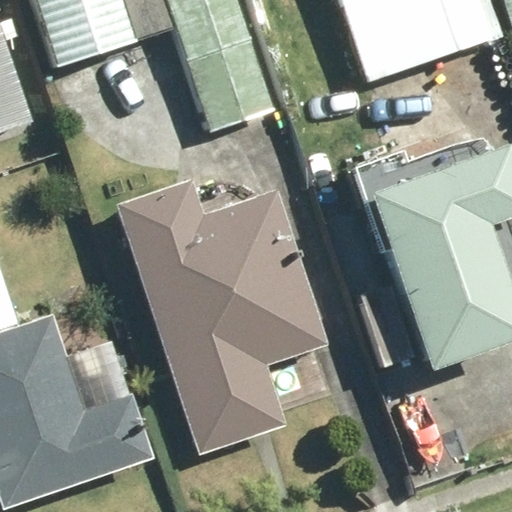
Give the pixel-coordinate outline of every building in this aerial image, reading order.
[(115,0),(28,0),(51,71),(130,46),(115,0)] [(230,0),(159,0),(207,134),(271,112),(230,0)] [(486,42),(472,0),(335,0),(340,11),(356,6),(380,78),(486,42)] [(511,0),(497,0),(511,44),(511,0)] [(0,49),(0,131),(25,124),(0,49)] [(511,191),(499,153),(360,201),(421,376),(511,344),(511,323),(480,231),(511,220),(511,191)] [(185,182),(109,209),(191,439),(272,411),(254,362),(325,337),(273,191),(197,217),(185,182)] [(47,319),(0,335),(0,511),(2,511),(149,463),(126,396),(121,398),(103,346),(61,360),(47,319)]
